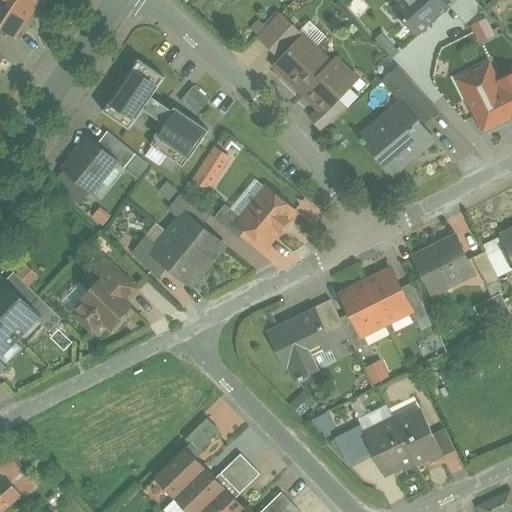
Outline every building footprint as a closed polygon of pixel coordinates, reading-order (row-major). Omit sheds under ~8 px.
[(0,0),(0,24),(16,36),(39,1),(37,0),(0,0)] [(403,0),(393,10),(417,37),(450,7),(444,0),(403,0)] [(476,0),(444,0),(467,24),(484,8),(476,0)] [(282,15),(260,38),(283,59),(305,37),(282,15)] [(487,18),(472,26),(481,44),(496,37),(487,18)] [(333,64),(305,37),(283,59),(277,66),(306,93),(334,64),(333,64)] [(139,58),(104,109),(130,126),(144,106),(153,93),(165,75),(139,58)] [(334,64),(306,93),(323,109),(326,112),(351,87),(358,80),(337,60),(333,64),(334,64)] [(491,88),(477,61),(460,69),(464,77),(473,96),(460,103),(476,135),(505,121),(505,120),(495,101),(489,89),(491,88)] [(440,110),(399,66),(381,80),(410,110),(423,125),(440,110)] [(511,76),(498,84),(504,96),(495,101),(505,120),(511,116),(511,76)] [(212,100),(195,85),(187,93),(204,108),(212,100)] [(351,87),(326,112),(323,109),(313,117),(324,130),(347,110),(360,96),(351,87)] [(173,107),(153,93),(144,106),(165,120),(173,107)] [(175,104),(173,107),(165,120),(156,133),(158,134),(188,155),(190,156),(210,127),(175,104)] [(410,110),(383,133),(378,126),(364,137),(358,130),(356,131),(363,139),(362,140),(366,145),(367,143),(394,173),(435,138),(423,125),(410,110)] [(138,154),(110,131),(99,145),(118,161),(118,162),(126,168),(138,154)] [(188,155),(158,134),(152,143),(182,163),(188,155)] [(99,145),(91,139),(83,149),(82,148),(73,158),(74,159),(66,169),(93,191),(118,162),(118,161),(99,145)] [(207,193),(229,158),(211,146),(188,182),(207,193)] [(242,218),(240,222),(247,228),(267,245),(295,211),(267,188),(242,218)] [(212,215),(185,192),(175,204),(186,214),(187,213),(203,226),(212,215)] [(297,215),(317,224),(323,211),(304,202),(297,215)] [(242,218),(226,204),(215,217),(240,237),(247,228),(240,222),(242,218)] [(203,226),(187,213),(186,214),(170,233),(210,265),(226,245),(203,226)] [(511,231),(503,236),(511,254),(511,231)] [(210,265),(170,233),(154,252),(154,253),(170,266),(193,286),(210,265)] [(458,237),(417,258),(434,293),(475,273),(458,237)] [(154,252),(143,243),(134,253),(160,278),(170,266),(154,253),(154,252)] [(487,252),(475,258),(489,286),(502,280),(487,252)] [(138,288),(112,263),(100,275),(126,300),(138,288)] [(393,269),(381,275),(380,275),(380,276),(375,278),(374,278),(374,279),(368,282),(389,323),(413,311),(414,310),(403,288),(393,269)] [(41,297),(16,272),(6,282),(32,307),(41,297)] [(126,300),(100,275),(88,288),(92,292),(85,299),(87,301),(75,313),(95,332),(107,320),(112,326),(132,306),(126,300)] [(6,282),(5,281),(0,286),(0,320),(17,337),(39,316),(40,315),(32,307),(6,282)] [(362,285),(356,288),(356,287),(356,288),(343,294),(352,313),(364,335),(365,335),(389,323),(368,282),(362,285),(362,284),(362,285)] [(504,293),(498,282),(489,287),(494,298),(504,293)] [(429,315),(414,283),(403,288),(414,310),(413,311),(418,321),(429,315)] [(52,308),(41,297),(32,307),(40,315),(39,316),(42,318),(52,308)] [(333,299),(316,307),(318,311),(329,333),(345,325),(342,318),(333,299)] [(511,313),(506,301),(481,314),(488,329),(511,316),(511,313)] [(318,311),(271,334),(289,369),(290,368),(297,382),(302,380),(302,381),(306,379),(306,377),(314,373),(307,359),(335,345),(329,333),(318,311)] [(352,313),(342,318),(345,325),(358,350),(369,345),(365,335),(364,335),(352,313)] [(0,355),(17,337),(0,320),(0,355)] [(0,378),(9,369),(0,359),(0,378)] [(369,384),(386,377),(378,360),(362,368),(369,384)] [(425,411),(399,424),(418,463),(430,457),(432,460),(444,454),(446,454),(436,434),(425,411)] [(307,421),(314,436),(329,429),(322,414),(307,421)] [(209,419),(188,439),(192,443),(193,443),(201,451),(221,432),(209,419)] [(368,433),(367,433),(376,452),(387,474),(403,465),(405,469),(418,463),(399,424),(397,419),(368,433)] [(364,424),(351,431),(365,458),(376,452),(367,433),(368,433),(364,424)] [(458,451),(447,429),(436,434),(446,454),(444,454),(446,457),(458,451)] [(192,443),(169,466),(165,467),(164,471),(157,478),(177,498),(207,469),(195,457),(201,451),(193,443),(192,443)] [(243,454),(222,474),(232,484),(252,464),(243,454)] [(252,464),(232,484),(242,494),(262,474),(252,464)] [(207,469),(177,498),(190,511),(203,511),(232,484),(222,474),(217,479),(207,469)] [(6,477),(0,481),(0,511),(3,511),(22,495),(6,477)] [(232,484),(203,511),(243,511),(246,509),(246,508),(237,499),(242,494),(232,484)] [(283,492),(263,511),(283,511),(293,502),(283,492)] [(511,495),(511,494),(481,509),(482,511),(507,511),(511,510),(511,495)] [(302,511),(293,502),(283,511),(302,511)]
